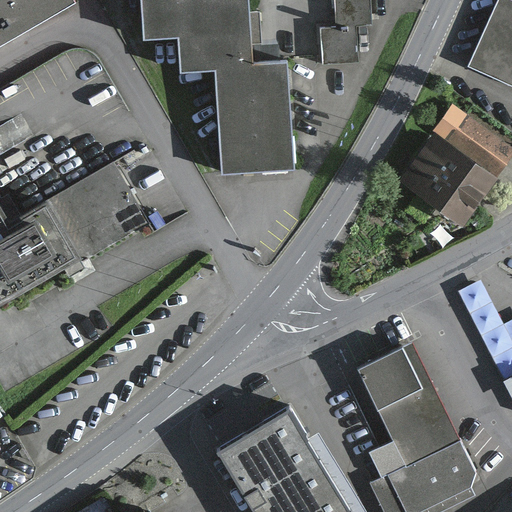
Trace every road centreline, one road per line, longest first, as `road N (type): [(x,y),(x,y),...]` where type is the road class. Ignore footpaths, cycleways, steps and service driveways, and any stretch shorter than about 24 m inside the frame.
road 1 (secondary): [(444,0),(375,143),(259,310)]
road 2 (secondary): [(259,310),(153,410),(14,511)]
road 3 (residential): [(424,274),(481,399),(511,435)]
road 4 (unclassified): [(259,310),(282,327),(314,327),(424,274)]
